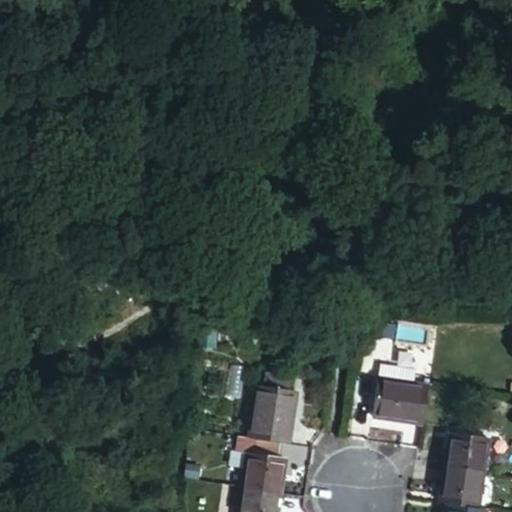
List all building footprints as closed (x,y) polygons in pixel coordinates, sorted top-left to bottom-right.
[(371,425),(422,432),(427,397),(376,389),(371,425)] [(279,453),(285,454),(291,405),(252,399),(245,449),(279,453)] [(444,477),(479,481),(484,451),(448,446),(444,477)] [(245,449),(238,448),(236,465),(243,466),(276,470),(279,453),(245,449)] [(243,466),(238,499),(277,504),(281,471),(276,470),(243,466)] [(455,511),(475,511),(479,481),(444,477),(439,510),(446,511),(455,511)] [(275,511),(277,504),(238,499),(236,511),(275,511)]
